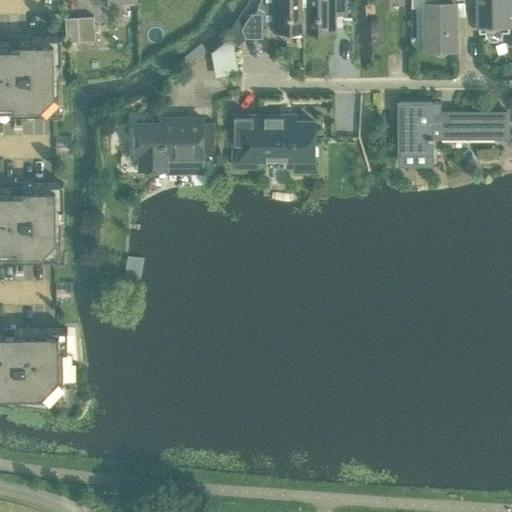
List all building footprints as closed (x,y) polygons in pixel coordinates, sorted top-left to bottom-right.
[(261,0),(258,8),(258,14),(262,14),(262,25),(276,25),(276,30),(288,30),(288,36),(306,36),(305,0),(261,0)] [(305,0),(306,36),(323,37),(323,30),(335,30),(335,9),(347,9),(347,0),(305,0)] [(426,0),(426,4),(425,4),(426,48),(433,48),(434,53),(438,56),(444,56),(448,52),(449,47),(456,47),(455,3),(454,0),(426,0)] [(478,0),(479,33),(486,33),(487,37),(492,41),(497,40),(501,37),(502,32),(509,32),(508,0),(478,0)] [(251,14),(242,29),(246,38),(262,38),(262,25),(262,14),(258,14),(251,14)] [(66,18),(68,43),(96,41),(94,16),(66,18)] [(0,43),(0,111),(14,111),(14,114),(58,113),(58,76),(57,76),(57,64),(60,64),(60,38),(8,39),(9,43),(0,43)] [(432,102),(400,103),(400,154),(400,163),(431,163),(431,154),(432,154),(432,140),(434,140),(434,138),(509,137),(508,113),(442,113),(432,113),(432,102)] [(278,115),(234,116),(234,151),(258,151),(258,159),(259,159),(293,159),(293,172),(317,172),(317,158),(313,158),(313,122),(296,122),(293,122),(293,125),(278,125),(278,115)] [(161,124),(136,124),(136,158),(140,158),(140,168),(166,168),(185,168),(185,158),(202,158),(202,153),(214,153),(214,122),(202,122),(202,118),(174,118),(174,124),(161,124)] [(53,136),(53,158),(70,158),(69,136),(53,136)] [(60,210),(63,209),(63,183),(11,184),(11,188),(0,188),(0,256),(16,257),(16,259),(61,259),(61,222),(60,222),(60,210)] [(70,282),(55,282),(56,304),(70,304),(70,282)] [(68,352),(68,328),(14,329),(4,329),(4,333),(0,333),(0,387),(4,388),(4,401),(22,399),(22,402),(46,406),(47,400),(64,400),(63,352),(68,352)]
